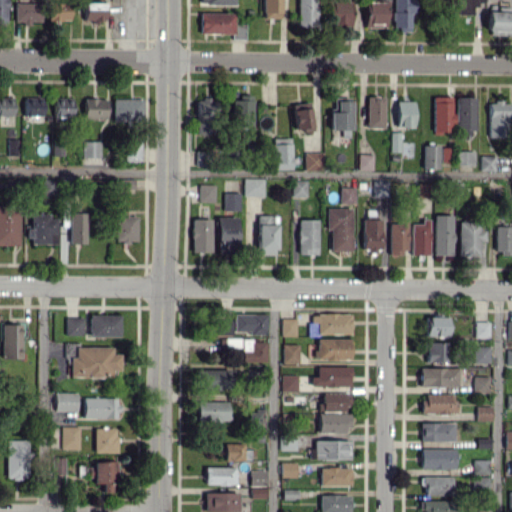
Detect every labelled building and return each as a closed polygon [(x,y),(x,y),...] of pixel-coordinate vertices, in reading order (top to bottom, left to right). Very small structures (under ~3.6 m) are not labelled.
[(284,17),(284,0),(261,0),(261,17),(284,17)] [(315,27),(315,0),(296,0),(295,27),(315,27)] [(390,0),(391,30),(409,29),(409,14),(413,14),(412,0),(390,0)] [(473,14),(474,2),(483,2),(482,0),(454,0),(454,14),(473,14)] [(384,27),(385,1),(363,1),(362,27),(384,27)] [(40,22),(40,2),(13,3),(13,22),(40,22)] [(47,20),(69,20),(68,2),(46,2),(47,20)] [(326,2),(325,24),(348,24),(349,2),(326,2)] [(103,3),(83,3),(83,21),(103,21),(103,3)] [(511,33),(511,11),(485,11),(485,33),(511,33)] [(233,12),(199,12),(198,33),(233,34),(233,12)] [(451,132),(451,95),(431,96),(432,132),(451,132)] [(0,115),(11,115),(10,96),(0,96),(0,115)] [(383,97),(365,96),(365,127),(383,128),(383,97)] [(474,96),(455,97),(456,138),(470,138),(470,131),(474,131),(474,96)] [(23,115),(41,115),(41,97),(22,97),(23,115)] [(52,116),(70,116),(71,97),(52,97),(52,116)] [(350,98),(335,97),(335,111),(329,111),(328,129),(349,129),(350,98)] [(81,98),(81,118),(105,118),(105,98),(81,98)] [(142,121),(142,98),(112,98),(111,120),(142,121)] [(195,98),(195,134),(206,134),(206,121),(215,121),(215,98),(195,98)] [(252,130),(251,98),(231,98),(231,130),(252,130)] [(412,127),(413,101),(395,100),(394,126),(412,127)] [(487,136),(507,137),(507,102),(487,101),(487,136)] [(293,130),(311,129),(310,102),(292,103),(293,130)] [(271,132),(271,114),(258,114),(258,132),(271,132)] [(99,141),(81,140),(81,157),(99,157),(99,141)] [(141,141),(124,141),(124,161),(140,161),(141,141)] [(289,143),(270,143),(271,169),(290,169),(289,143)] [(438,169),(438,145),(421,145),(421,168),(438,169)] [(321,152),(303,151),(302,170),(321,170),(321,152)] [(473,151),(454,151),(454,165),(473,165),(473,151)] [(356,169),(371,169),(371,154),(357,153),(356,169)] [(494,170),(494,155),(478,155),(478,170),(494,170)] [(262,177),(242,177),(241,195),(262,195),(262,177)] [(386,180),(372,179),(371,195),(386,196),(386,180)] [(305,196),(305,180),(290,180),(291,196),(305,196)] [(213,201),(214,184),(198,183),(197,201),(213,201)] [(353,204),(354,186),(338,186),(338,203),(353,204)] [(238,192),(222,192),(222,210),(238,210),(238,192)] [(350,251),(350,207),(325,207),(324,229),(329,229),(329,251),(350,251)] [(0,244),(18,245),(18,211),(0,210),(0,244)] [(68,243),(85,243),(85,212),(68,212),(68,243)] [(56,243),(55,214),(28,214),(28,225),(25,225),(26,244),(56,243)] [(432,255),(451,254),(451,214),(432,214),(432,255)] [(113,241),(136,242),(136,215),(113,215),(113,241)] [(235,216),(214,216),(215,251),(236,250),(235,216)] [(210,251),(209,218),(190,218),(190,251),(210,251)] [(381,219),(362,218),(361,249),(380,250),(381,219)] [(387,254),(404,255),(405,219),(388,218),(387,254)] [(428,218),(421,218),(420,224),(410,223),(409,254),(427,254),(428,218)] [(316,219),(296,219),(297,254),(317,254),(316,219)] [(457,255),(478,255),(478,241),(484,241),(484,229),(478,229),(478,221),(456,222),(457,255)] [(256,254),(276,254),(275,223),(256,224),(256,254)] [(511,226),(493,226),(493,254),(511,254),(511,226)] [(313,334),(349,333),(349,312),(313,313),(313,334)] [(265,333),(265,314),(233,313),(233,332),(265,333)] [(118,337),(119,315),(87,314),(86,336),(118,337)] [(446,316),(424,317),(425,335),(446,335),(446,316)] [(81,335),(81,317),(64,317),(64,335),(81,335)] [(279,335),(294,336),(294,318),(280,318),(279,335)] [(232,319),(216,319),(215,334),(231,335),(232,319)] [(0,357),(20,358),(20,339),(25,339),(25,323),(0,322),(0,357)] [(349,338),(315,338),(314,358),(349,359),(349,338)] [(238,362),(264,361),(264,339),(237,340),(238,362)] [(425,361),(446,361),(446,341),(425,341),(425,361)] [(297,344),(281,343),(280,363),(297,363),(297,344)] [(488,362),(488,346),(471,345),(470,362),(488,362)] [(111,347),(74,346),(73,357),(67,357),(67,376),(110,377),(110,369),(119,369),(119,353),(111,353),(111,347)] [(349,366),(315,365),(314,376),(309,375),(309,386),(349,386),(349,366)] [(456,367),(418,367),(418,387),(456,386),(456,367)] [(198,388),(230,388),(229,368),(198,369),(198,388)] [(295,392),(296,374),(279,374),(279,392),(295,392)] [(488,376),(472,375),(471,389),(488,390),(488,376)] [(53,411),(75,410),(75,392),(52,392),(53,411)] [(347,411),(347,392),(321,392),(320,401),(316,401),(316,411),(347,411)] [(420,413),(453,413),(454,393),(421,393),(420,413)] [(81,417),(116,417),(116,397),(81,397),(81,417)] [(195,420),(227,420),(226,400),(195,401),(195,420)] [(491,406),(474,406),(474,420),(490,420),(491,406)] [(263,412),(247,411),(246,429),(262,429),(263,412)] [(348,432),(349,413),(317,413),(317,432),(348,432)] [(452,422),(419,422),(418,441),(452,441),(452,422)] [(78,449),(78,426),(59,426),(59,449),(78,449)] [(115,452),(116,428),(92,427),(92,451),(115,452)] [(511,447),(511,430),(503,430),(503,448),(511,447)] [(295,435),(279,434),(279,449),(294,450),(295,435)] [(4,439),(4,478),(26,478),(26,440),(4,439)] [(349,440),(313,439),(312,458),(348,459),(349,440)] [(245,460),(245,442),(223,443),(223,460),(245,460)] [(454,448),(419,448),(418,468),(453,469),(454,448)] [(50,474),(63,474),(64,456),(51,456),(50,474)] [(488,459),(472,459),(471,473),(488,474),(488,459)] [(100,491),(114,491),(114,461),(91,460),(91,482),(100,483),(100,491)] [(295,461),(279,462),(279,477),(295,476),(295,461)] [(233,467),(203,466),(203,484),(233,484),(233,467)] [(318,467),(318,485),(349,485),(349,467),(318,467)] [(264,470),(248,469),(247,485),(264,486),(264,470)] [(422,495),(450,495),(450,475),(421,476),(422,495)] [(488,476),(472,476),(472,490),(487,491),(488,476)] [(249,497),(264,498),(264,488),(249,487),(249,497)] [(296,489),(281,489),(281,499),(296,499),(296,489)] [(237,511),(237,492),(203,491),(202,510),(237,511)] [(318,494),(318,511),(328,511),(348,511),(349,494),(318,494)] [(422,511),(451,511),(451,500),(418,500),(418,509),(423,509),(422,511)]
